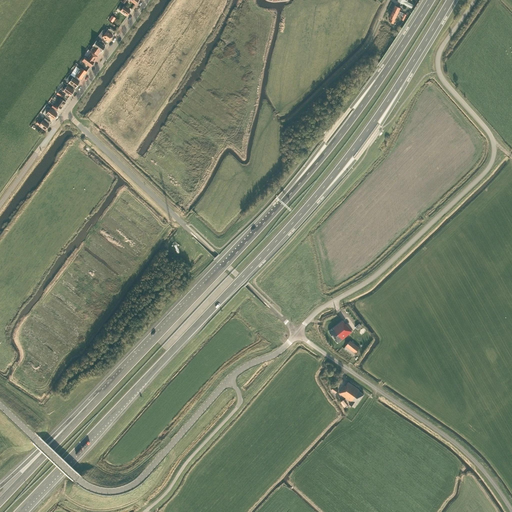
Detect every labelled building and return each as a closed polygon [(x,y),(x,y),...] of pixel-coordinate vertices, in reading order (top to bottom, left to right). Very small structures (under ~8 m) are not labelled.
[(398,0),(397,1),(399,2),(398,5),(402,7),(402,6),(406,8),(407,6),(411,8),(413,5),(407,2),(407,0),(398,0)] [(126,6),(122,3),(118,9),(120,11),(127,16),(130,11),(125,7),(126,6)] [(395,5),(392,12),(397,14),(402,17),(405,18),(406,15),(399,11),(401,8),(395,5)] [(389,18),(391,19),(389,22),(393,24),(395,20),(397,14),(392,12),(389,18)] [(108,29),(106,33),(102,30),(96,38),(101,41),(103,38),(108,42),(113,35),(111,34),(113,32),(114,30),(111,27),(109,29),(108,29)] [(101,52),(105,47),(99,43),(101,41),(96,38),(92,44),(93,45),(91,47),(92,47),(91,49),(90,50),(97,56),(100,51),(101,52)] [(95,60),(96,59),(97,58),(97,57),(91,52),(87,57),(85,56),(82,61),(90,67),(94,62),(93,62),(95,60)] [(82,78),(83,77),(86,72),(81,68),(77,74),(73,71),(71,74),(74,77),(74,78),(78,80),(79,79),(81,80),(81,79),(82,78)] [(68,78),(66,80),(66,81),(68,83),(75,87),(77,85),(78,84),(78,83),(79,82),(72,78),(73,77),(70,75),(68,78)] [(67,85),(64,83),(63,84),(63,85),(61,89),(60,89),(56,94),(61,97),(63,95),(64,96),(66,93),(70,96),(73,91),(67,86),(67,85)] [(60,109),(65,102),(60,98),(58,100),(54,97),(52,99),(56,103),(54,105),(60,109)] [(53,119),(57,113),(50,108),(51,108),(48,106),(47,107),(42,113),(45,115),(46,114),(53,119)] [(39,120),(36,123),(39,125),(39,126),(45,130),(48,125),(42,121),(41,122),(39,120)] [(332,330),(329,332),(338,343),(352,332),(346,324),(345,324),(343,321),(333,328),(334,329),(332,330)] [(360,348),(350,340),(344,348),(353,356),(360,348)] [(359,390),(348,382),(345,386),(339,393),(351,401),(349,404),(355,408),(356,405),(364,395),(359,391),(359,390)] [(340,402),(344,407),(345,407),(346,409),(348,406),(343,400),(340,402)]
